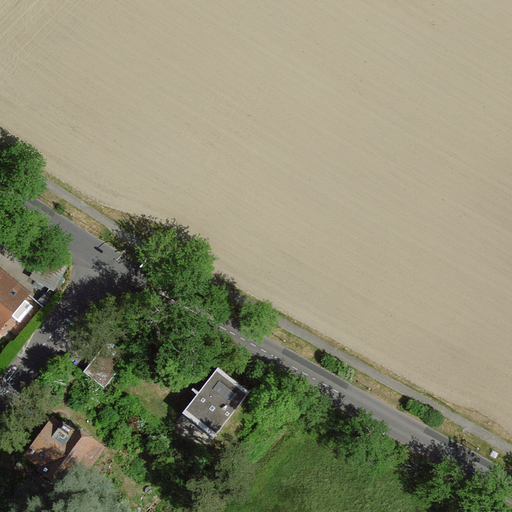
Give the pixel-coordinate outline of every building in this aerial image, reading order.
[(47,252),(32,279),(49,289),(55,292),(70,266),(47,252)] [(0,288),(9,278),(0,270),(0,288)] [(0,332),(30,296),(9,278),(0,288),(0,332)] [(85,373),(106,390),(130,358),(109,342),(85,373)] [(186,417),(217,441),(253,396),(221,371),(186,417)] [(54,423),(31,456),(46,467),(43,470),(72,490),(101,451),(64,423),(61,428),(54,423)]
